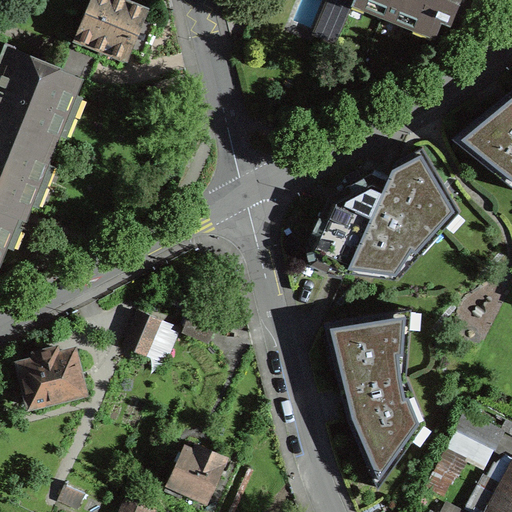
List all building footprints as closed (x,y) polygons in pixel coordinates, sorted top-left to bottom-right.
[(125,56),(128,49),(143,54),(149,39),(156,22),(142,16),(145,9),(124,0),(90,0),(74,41),(82,44),(87,31),(106,40),(103,47),(125,56)] [(353,0),(330,0),(315,34),(336,43),(354,1),(353,1),(353,0)] [(366,0),(364,5),(417,26),(419,21),(436,27),(441,16),(447,19),(449,14),(451,15),(457,0),(366,0)] [(61,71),(79,78),(89,82),(99,56),(72,44),(61,71)] [(10,47),(0,73),(0,127),(51,148),(79,78),(61,71),(44,64),(33,59),(34,57),(10,47)] [(511,88),(504,95),(452,138),(498,175),(505,166),(511,171),(511,88)] [(51,148),(0,127),(0,207),(16,214),(23,217),(51,148)] [(387,180),(345,271),(398,278),(459,210),(422,146),(396,160),(391,171),(387,180)] [(331,263),(345,271),(387,180),(371,173),(334,192),(329,195),(305,246),(310,264),(327,272),(331,263)] [(0,253),(16,214),(0,207),(0,253)] [(342,397),(347,417),(378,487),(412,439),(402,419),(421,411),(406,375),(408,351),(405,351),(401,331),(398,332),(394,310),(324,321),(342,397)] [(160,320),(139,311),(125,343),(155,356),(168,325),(159,321),(160,320)] [(189,313),(182,329),(207,340),(214,324),(189,313)] [(29,406),(85,392),(75,352),(67,354),(59,356),(56,347),(35,352),(36,357),(18,362),(29,406)] [(180,456),(164,490),(180,497),(184,490),(206,501),(227,456),(197,442),(194,449),(185,445),(180,456)] [(68,482),(65,481),(57,499),(78,508),(85,492),(67,484),(68,482)] [(146,511),(149,506),(127,497),(120,511),(146,511)] [(28,511),(0,499),(0,511),(28,511)]
